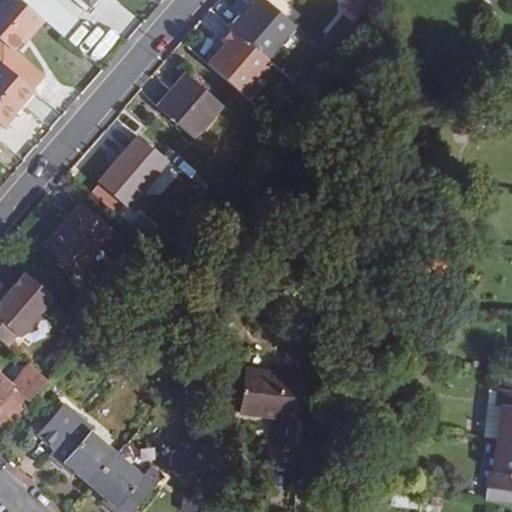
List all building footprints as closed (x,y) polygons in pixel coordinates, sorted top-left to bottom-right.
[(22,0),(6,0),(0,7),(0,61),(1,62),(34,90),(46,75),(18,52),(46,21),(22,0)] [(76,20),(52,0),(22,0),(46,21),(62,35),(76,20)] [(229,26),(266,58),(295,26),(264,0),(258,0),(244,17),(240,13),(229,26)] [(375,0),(349,0),(344,6),(359,19),(375,0)] [(266,58),(233,29),(222,42),(226,45),(209,65),(243,94),(270,62),(266,58)] [(14,113),(34,90),(1,62),(0,63),(0,121),(0,122),(10,109),(14,113)] [(195,139),(224,106),(189,75),(160,107),(195,139)] [(127,208),(168,161),(139,136),(98,183),(127,208)] [(95,256),(91,252),(111,230),(83,205),(45,248),(77,276),(95,256)] [(0,342),(6,347),(15,336),(17,337),(51,298),(23,274),(7,292),(0,300),(0,342)] [(0,376),(0,426),(1,427),(44,380),(27,366),(10,385),(0,376)] [(291,464),(299,384),(242,378),(236,427),(274,431),(271,462),(291,464)] [(492,415),(494,395),(485,394),(481,442),(497,444),(499,416),(492,415)] [(492,415),(499,416),(497,444),(497,447),(511,448),(511,397),(494,395),(492,415)] [(78,470),(83,465),(99,480),(125,451),(104,432),(107,428),(72,396),(44,428),(63,444),(57,451),(78,470)] [(511,511),(511,448),(497,447),(494,477),(486,476),(483,511),(498,511),(511,511)] [(159,462),(149,472),(125,451),(99,480),(121,499),(117,505),(125,511),(137,511),(172,473),(159,462)]
